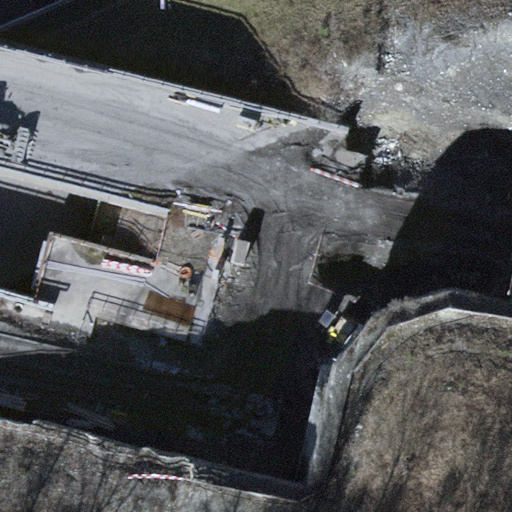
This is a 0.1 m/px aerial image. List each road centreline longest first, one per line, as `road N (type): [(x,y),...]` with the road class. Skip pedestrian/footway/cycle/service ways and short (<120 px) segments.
road 1 (motorway): [(0,361),(511,497)]
road 2 (motorway): [(511,238),(0,108)]
